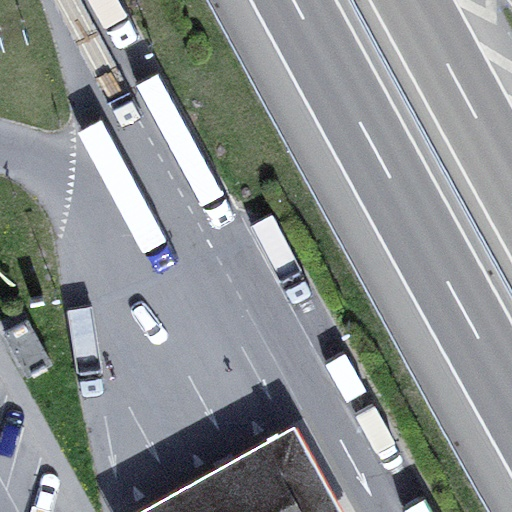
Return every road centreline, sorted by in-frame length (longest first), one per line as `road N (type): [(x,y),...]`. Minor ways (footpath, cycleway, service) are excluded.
road 1 (motorway): [(292,0),(511,401)]
road 2 (motorway): [(511,179),(415,0)]
